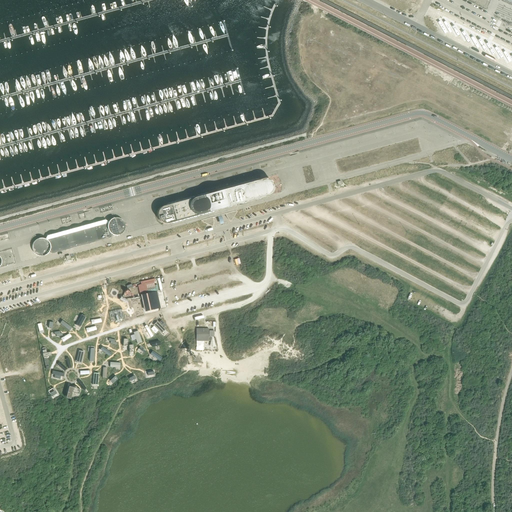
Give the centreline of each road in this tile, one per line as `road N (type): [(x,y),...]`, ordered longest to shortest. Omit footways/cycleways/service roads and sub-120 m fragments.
road 1 (tertiary): [(0,228),(417,113),(508,157)]
road 2 (track): [(294,287),(270,278),(165,313),(169,326),(216,311)]
road 3 (track): [(220,362),(216,311),(265,289),(269,231)]
